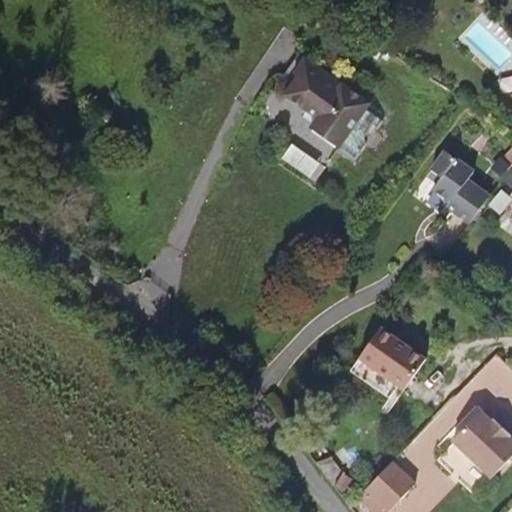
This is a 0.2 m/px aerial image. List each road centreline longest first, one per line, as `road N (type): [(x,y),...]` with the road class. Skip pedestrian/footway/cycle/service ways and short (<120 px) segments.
road 1 (unclassified): [(329,511),(176,331),(0,212)]
road 2 (unknown): [(239,404),(345,299),(446,219)]
